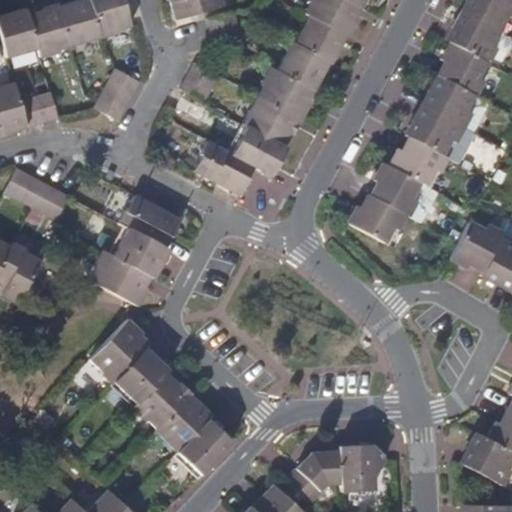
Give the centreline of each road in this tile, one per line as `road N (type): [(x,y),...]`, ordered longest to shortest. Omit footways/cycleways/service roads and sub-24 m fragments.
road 1 (residential): [(410,0),(287,239)]
road 2 (residential): [(276,426),(172,331),(172,313),(225,218)]
road 3 (residential): [(420,412),(453,401),(499,329),(439,291),(368,308)]
road 4 (residential): [(152,0),(168,79),(136,145)]
road 5 (residential): [(420,412),(312,408),(276,426)]
road 6 (residential): [(136,145),(51,145),(0,161)]
